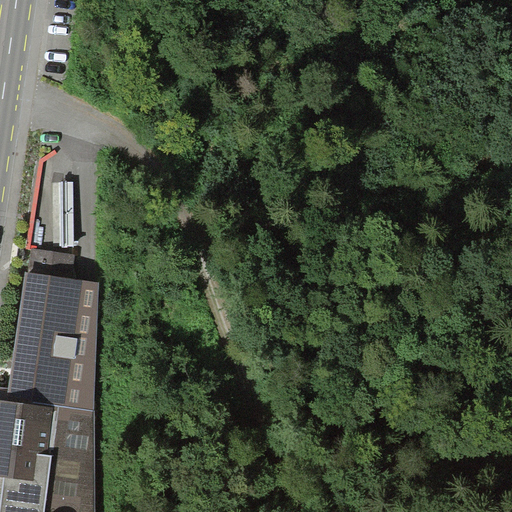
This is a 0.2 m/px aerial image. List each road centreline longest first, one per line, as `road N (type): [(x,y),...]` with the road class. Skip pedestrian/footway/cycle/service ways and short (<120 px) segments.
road 1 (track): [(315,511),(168,157),(135,126),(5,88)]
road 2 (secondary): [(0,126),(17,0)]
